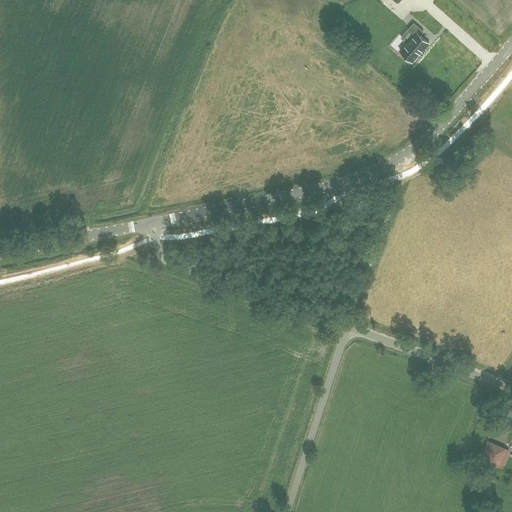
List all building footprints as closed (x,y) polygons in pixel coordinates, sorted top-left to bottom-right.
[(416,34),(401,51),(413,61),(424,49),(430,43),(421,35),(424,31),(414,23),(410,29),(416,34)] [(470,30),(462,40),(485,60),(493,50),(470,30)] [(433,72),(447,85),(465,67),(440,42),(419,63),(431,74),(433,72)] [(367,208),(369,201),(362,198),(360,205),(367,208)] [(501,467),(509,450),(495,444),(490,454),(484,451),(481,458),(501,467)]
